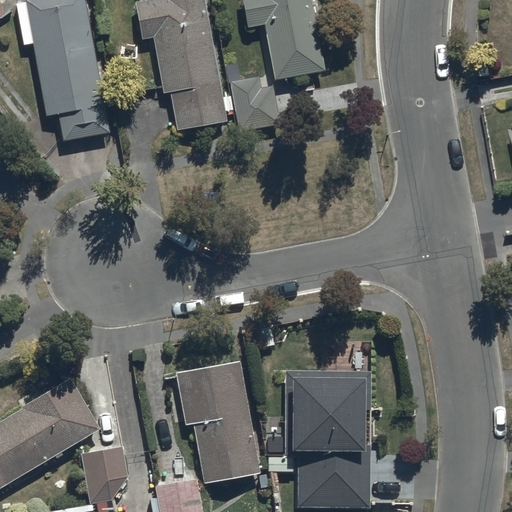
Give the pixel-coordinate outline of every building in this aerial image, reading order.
[(111,136),(83,0),(41,0),(14,5),(22,49),(31,47),(46,122),(58,119),(64,146),(111,136)] [(177,133),(226,124),(203,0),(163,0),(134,5),(141,43),(153,41),(163,96),(170,95),(177,133)] [(325,75),(310,0),(241,0),(247,30),(264,26),(275,85),(325,75)] [(231,91),(238,136),(280,130),(273,88),(262,90),(260,78),(244,81),(245,88),(231,91)] [(260,478),(240,364),(175,375),(184,428),(194,426),(205,487),(260,478)] [(370,511),(372,372),(285,370),(283,460),(270,460),(269,473),(296,473),(297,509),(370,511)] [(0,492),(54,460),(56,462),(63,458),(61,456),(99,433),(69,382),(22,410),(23,412),(0,426),(0,492)] [(123,450),(81,456),(91,506),(111,503),(127,480),(123,450)] [(202,511),(198,481),(154,487),(158,511),(202,511)]
